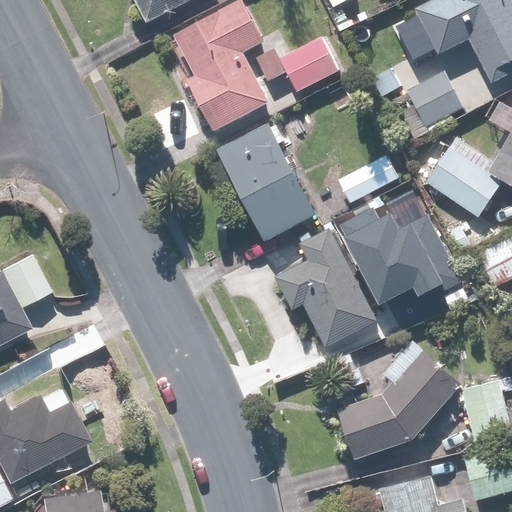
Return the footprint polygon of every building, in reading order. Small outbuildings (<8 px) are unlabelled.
[(140,0),(152,21),(193,0),(140,0)] [(274,101),(248,52),(270,40),(248,0),(242,0),(179,34),(200,75),(192,79),(220,130),(274,101)] [(468,107),(460,90),(492,74),(496,82),(511,74),(511,0),(433,0),(418,8),(439,50),(401,69),(412,90),(396,98),(417,140),(458,119),(455,114),(468,107)] [(325,36),(283,57),(278,48),(260,57),(273,83),(291,73),(301,92),(343,70),(325,36)] [(395,66),(372,80),(383,98),(405,85),(395,66)] [(457,137),(452,147),(442,141),(419,178),(484,216),(507,178),(511,181),(511,97),(508,104),(498,98),(487,117),(511,131),(511,136),(498,161),(457,137)] [(271,119),(220,147),(270,240),(322,212),(271,119)] [(390,154),(339,180),(351,204),(403,179),(390,154)] [(375,202),(343,219),(385,295),(420,275),(426,287),(448,275),(452,284),(468,276),(429,206),(403,220),(396,207),(382,215),(375,202)] [(327,230),(303,241),(307,250),(284,261),(329,350),(387,321),(336,219),(324,225),(327,230)] [(511,279),(511,237),(482,253),(499,286),(511,279)] [(0,345),(34,328),(23,306),(52,291),(34,254),(0,271),(0,345)] [(343,407),(361,457),(416,437),(465,384),(428,349),(389,391),(343,407)] [(511,417),(504,381),(465,389),(476,440),(511,432),(511,417)] [(8,409),(3,399),(0,400),(0,462),(10,482),(94,439),(66,386),(42,399),(39,393),(8,409)] [(511,447),(467,456),(476,498),(511,491),(511,447)] [(0,471),(0,505),(14,498),(0,471)] [(472,511),(468,496),(443,502),(436,475),(384,487),(389,511),(472,511)] [(105,511),(103,490),(46,497),(48,511),(105,511)]
